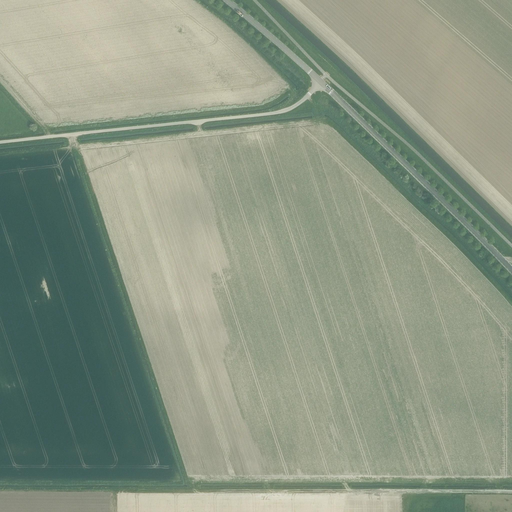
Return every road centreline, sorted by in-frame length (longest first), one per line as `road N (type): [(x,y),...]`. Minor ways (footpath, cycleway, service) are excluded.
road 1 (track): [(511,492),(123,492)]
road 2 (unclassified): [(0,142),(279,112),(320,81)]
road 3 (secondary): [(511,271),(320,81)]
road 4 (secondary): [(320,81),(225,0)]
